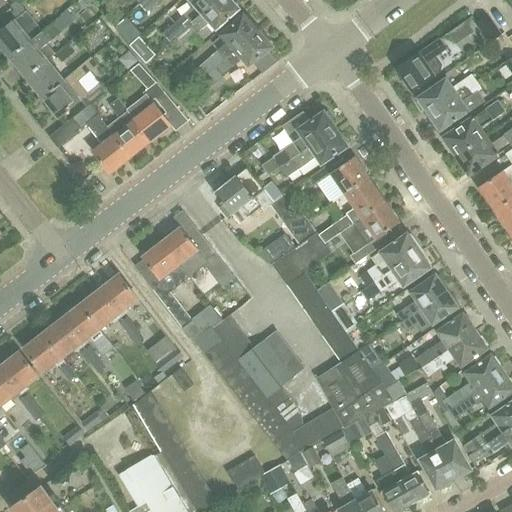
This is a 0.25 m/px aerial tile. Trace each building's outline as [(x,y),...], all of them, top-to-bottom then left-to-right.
[(42,31),(27,12),(16,0),(9,6),(15,13),(11,15),(15,20),(0,33),(0,46),(9,57),(31,40),(42,31)] [(143,0),(139,4),(144,10),(146,12),(157,3),(160,0),(143,0)] [(170,42),(217,0),(190,0),(195,6),(163,35),(170,42)] [(217,29),(230,17),(239,9),(238,8),(239,6),(233,0),(231,0),(230,0),(217,0),(170,42),(177,50),(199,30),(204,36),(208,37),(217,29)] [(477,22),(475,24),(488,43),(501,34),(489,17),(487,14),(486,15),(477,22)] [(206,77),(215,69),(258,30),(252,24),(254,22),(247,15),(245,16),(244,15),(221,35),(213,43),(219,50),(198,69),(206,77)] [(127,18),(115,28),(121,34),(132,23),(127,18)] [(25,78),(48,60),(55,53),(47,43),(61,32),(53,22),(42,31),(31,40),(9,57),(25,78)] [(448,34),(456,44),(473,32),(466,22),(448,34)] [(266,36),(264,37),(258,30),(215,69),(206,77),(212,85),(222,76),(222,77),(243,58),(249,66),(273,47),(271,45),(272,43),(266,36)] [(413,91),(423,85),(434,76),(442,71),(443,65),(436,55),(445,49),(439,39),(432,44),(397,68),(399,72),(400,73),(400,72),(403,76),(402,76),(403,78),(403,77),(413,91)] [(75,52),(68,44),(56,55),(62,62),(75,52)] [(147,48),(139,55),(146,63),(149,60),(154,56),(147,48)] [(64,80),(42,98),(58,118),(80,100),(86,107),(90,104),(91,105),(103,96),(106,94),(106,93),(105,91),(103,88),(99,83),(88,92),(79,81),(98,65),(92,57),(64,80)] [(25,78),(42,98),(64,80),(48,60),(25,78)] [(425,109),(428,114),(476,81),(471,74),(452,87),(446,78),(417,98),(419,101),(417,102),(423,110),(425,109)] [(149,88),(145,91),(147,94),(151,99),(155,96),(168,112),(177,104),(158,81),(153,75),(148,79),(154,85),(149,88)] [(481,88),(476,81),(428,114),(433,120),(431,122),(436,130),(438,128),(440,131),(469,111),(462,101),(481,88)] [(186,89),(177,96),(190,112),(199,106),(186,89)] [(111,104),(110,105),(120,119),(128,112),(126,110),(127,109),(118,98),(111,104)] [(448,147),(455,157),(484,136),(479,129),(505,111),(504,110),(508,107),(502,98),(444,138),(449,143),(448,147)] [(127,109),(126,110),(128,112),(134,119),(151,142),(171,126),(171,127),(172,126),(164,115),(153,102),(145,109),(138,100),(127,109)] [(49,138),(58,149),(81,129),(87,124),(102,144),(93,151),(110,174),(111,173),(131,157),(114,135),(91,105),(90,104),(86,107),(72,118),(49,138)] [(282,152),(273,158),(280,168),(336,130),(331,122),(333,121),(327,112),(325,113),(324,112),(323,112),(322,111),(315,116),(316,117),(309,122),(303,113),(283,126),(295,143),(282,152)] [(134,119),(114,135),(131,157),(151,142),(134,119)] [(511,127),(489,144),(484,136),(455,157),(462,167),(466,168),(470,174),(511,143),(511,127)] [(336,130),(280,168),(287,177),(316,157),(321,165),(338,153),(348,146),(347,144),(348,143),(342,134),(340,135),(336,130)] [(479,188),(495,210),(511,198),(511,184),(509,181),(511,179),(511,150),(506,154),(511,162),(511,164),(502,172),(486,183),(479,188)] [(331,173),(346,195),(370,178),(361,165),(355,157),(352,159),(347,162),(345,164),(339,156),(322,168),(327,176),(331,173)] [(265,172),(257,178),(260,182),(280,168),(273,158),(261,167),(265,172)] [(268,202),(300,244),(317,233),(294,202),(286,193),(273,203),(247,168),(215,193),(220,199),(219,200),(223,205),(219,208),(227,218),(232,214),(240,224),(268,202)] [(316,184),(327,176),(322,168),(310,176),(316,184)] [(319,235),(324,242),(325,243),(353,223),(385,200),(370,178),(346,195),(355,207),(346,213),(348,215),(319,235)] [(272,181),(264,188),(274,201),(283,194),(272,181)] [(511,198),(495,210),(511,234),(511,232),(511,198)] [(356,264),(392,239),(396,236),(390,229),(400,222),(399,220),(393,211),(387,203),(385,200),(353,223),(367,243),(353,253),(350,256),(356,264)] [(181,227),(162,242),(189,277),(204,265),(221,287),(234,277),(195,227),(186,234),(181,227)] [(272,264),(280,275),(324,242),(319,235),(317,233),(300,244),(272,264)] [(376,265),(358,277),(365,287),(420,250),(414,243),(415,240),(411,235),(409,234),(407,233),(371,258),(376,265)] [(162,242),(142,257),(143,258),(160,279),(163,282),(154,290),(153,290),(184,328),(192,322),(193,321),(192,319),(170,292),(189,277),(162,242)] [(332,252),(325,243),(324,242),(280,275),(287,285),(305,273),(332,252)] [(425,258),(420,250),(365,287),(366,288),(360,292),(366,302),(398,279),(403,286),(418,277),(431,268),(430,266),(431,264),(427,258),(425,258)] [(287,285),(298,301),(316,288),(305,273),(287,285)] [(401,322),(447,291),(443,284),(444,282),(439,275),(437,276),(436,274),(426,281),(410,292),(415,299),(396,313),(401,322)] [(100,290),(119,313),(138,299),(119,275),(100,290)] [(324,300),(316,288),(298,301),(307,313),(324,300)] [(100,290),(81,304),(100,328),(119,313),(100,290)] [(421,333),(433,325),(459,307),(457,305),(459,304),(454,297),(452,298),(447,291),(401,322),(407,330),(415,325),(421,333)] [(333,313),(324,300),(307,313),(315,325),(333,313)] [(81,304),(62,319),(81,343),(100,328),(81,304)] [(315,325),(324,337),(342,325),(333,313),(315,325)] [(422,368),(428,363),(475,331),(470,324),(472,323),(466,315),(465,316),(463,314),(437,331),(443,340),(416,359),(422,368)] [(213,327),(219,335),(235,324),(229,316),(213,327)] [(120,323),(128,334),(136,328),(128,317),(120,323)] [(43,334),(62,358),(81,343),(62,319),(43,334)] [(235,324),(219,335),(226,344),(241,332),(235,324)] [(219,335),(213,327),(212,325),(194,339),(202,349),(219,335)] [(350,337),(342,325),(324,337),(332,349),(350,337)] [(136,328),(128,334),(136,345),(144,339),(136,328)] [(253,348),(238,360),(243,366),(250,376),(258,386),(266,396),(266,397),(280,387),(295,376),(305,368),(277,330),(253,348)] [(475,331),(428,363),(422,368),(428,376),(455,358),(461,366),(487,348),(485,346),(487,345),(482,337),(480,338),(475,331)] [(227,345),(232,352),(247,340),(241,332),(226,344),(227,345)] [(62,358),(43,334),(24,348),(43,373),(62,358)] [(227,345),(226,344),(219,335),(202,349),(210,359),(227,345)] [(359,349),(350,337),(332,349),(341,362),(359,349)] [(232,352),(235,356),(238,360),(253,348),(247,340),(232,352)] [(384,364),(370,344),(361,350),(375,371),(384,364)] [(227,345),(210,359),(217,369),(235,356),(232,352),(227,345)] [(82,353),(90,363),(98,357),(90,346),(82,353)] [(177,349),(156,366),(162,373),(183,357),(177,349)] [(359,349),(341,362),(332,367),(362,419),(394,400),(359,349)] [(0,367),(19,391),(38,376),(29,364),(19,352),(0,367)] [(471,381),(443,401),(449,410),(505,371),(503,372),(499,366),(500,364),(495,357),(493,357),(492,355),(465,373),(471,381)] [(225,379),(243,366),(238,360),(235,356),(217,369),(225,379)] [(107,367),(98,357),(90,363),(99,374),(107,367)] [(413,358),(399,368),(405,376),(405,377),(420,367),(413,358)] [(68,381),(76,375),(68,364),(60,370),(68,381)] [(375,371),(389,390),(399,383),(398,381),(397,381),(397,382),(387,368),(384,364),(375,371)] [(233,389),(250,376),(243,366),(225,379),(233,389)] [(0,367),(0,405),(0,406),(19,391),(0,367)] [(184,390),(193,383),(181,367),(172,375),(184,390)] [(353,424),(362,419),(332,367),(324,373),(353,424)] [(399,368),(391,373),(397,381),(398,381),(405,376),(399,368)] [(505,371),(449,410),(455,418),(483,399),(489,408),(511,392),(511,381),(510,379),(508,379),(504,373),(505,371)] [(344,428),(353,424),(324,373),(315,378),(333,409),(344,428)] [(241,399),(258,386),(250,376),(233,389),(241,399)] [(136,381),(125,389),(134,401),(145,393),(136,381)] [(405,394),(399,383),(389,390),(396,400),(405,394)] [(406,394),(419,416),(454,478),(458,476),(461,477),(469,473),(469,469),(471,468),(454,439),(446,444),(421,400),(433,393),(427,383),(406,394)] [(248,409),(266,396),(258,386),(241,399),(248,409)] [(285,393),(280,387),(266,397),(271,404),(285,393)] [(137,412),(157,401),(151,391),(133,405),(137,412)] [(285,393),(271,404),(273,406),(276,410),(290,399),(285,393)] [(20,401),(28,411),(36,405),(28,394),(20,401)] [(273,406),(271,404),(266,397),(266,396),(248,409),(256,420),(273,406)] [(276,410),(281,416),(295,406),(290,399),(276,410)] [(137,412),(143,422),(163,411),(157,401),(137,412)] [(497,423),(481,435),(463,447),(469,455),(477,450),(511,426),(511,402),(510,404),(492,415),(497,423)] [(36,405),(28,411),(37,421),(45,415),(36,405)] [(281,416),(276,410),(273,406),(256,420),(264,430),(281,416)] [(281,416),(289,427),(293,432),(302,427),(300,412),(295,406),(281,416)] [(102,408),(82,423),(88,431),(101,420),(103,422),(109,416),(102,408)] [(364,418),(366,422),(374,417),(379,427),(391,421),(384,408),(364,418)] [(322,415),(334,434),(344,428),(333,409),(322,415)] [(143,422),(149,432),(169,421),(163,411),(143,422)] [(323,440),(334,434),(322,415),(312,421),(323,440)] [(289,427),(281,416),(264,430),(272,440),(289,427)] [(438,487),(439,489),(448,484),(448,482),(454,478),(419,416),(409,422),(427,454),(419,459),(436,489),(438,487)] [(372,432),(366,422),(364,418),(342,431),(350,445),(372,432)] [(155,443),(175,431),(169,421),(149,432),(155,443)] [(297,437),(304,447),(307,450),(323,440),(312,421),(302,427),(293,432),(297,437)] [(78,426),(64,438),(70,446),(84,434),(78,426)] [(297,437),(293,432),(289,427),(272,440),(279,450),(297,437)] [(477,450),(469,455),(472,462),(490,454),(488,450),(492,448),(494,451),(505,443),(510,451),(511,449),(511,427),(487,443),(477,450)] [(161,452),(161,453),(181,441),(175,431),(155,443),(161,452)] [(351,447),(350,445),(342,431),(324,441),(333,457),(351,447)] [(385,455),(388,460),(411,502),(417,499),(418,501),(428,495),(427,493),(429,492),(417,471),(411,475),(386,432),(376,438),(385,455)] [(287,460),(304,447),(297,437),(279,450),(287,460)] [(161,453),(167,463),(187,451),(181,441),(161,453)] [(302,454),(308,465),(310,469),(322,462),(313,447),(306,451),(302,454)] [(295,472),(308,465),(302,454),(306,451),(304,448),(289,460),(295,472)] [(173,473),(192,461),(187,451),(167,463),(173,473)] [(173,473),(167,463),(161,453),(161,452),(155,456),(154,455),(121,475),(139,506),(130,511),(189,511),(195,509),(191,503),(185,493),(179,483),(173,473)] [(254,455),(245,460),(255,479),(265,473),(254,455)] [(411,502),(388,460),(385,455),(375,461),(383,476),(376,480),(394,511),(396,511),(398,511),(407,507),(406,505),(411,502)] [(246,484),(255,479),(245,460),(236,466),(246,484)] [(173,473),(179,483),(198,471),(192,461),(173,473)] [(280,465),(261,476),(268,489),(285,479),(288,485),(290,484),(280,465)] [(246,484),(236,466),(226,471),(237,489),(246,484)] [(185,493),(204,481),(198,471),(179,483),(185,493)] [(361,511),(347,485),(342,477),(331,483),(336,492),(344,506),(337,510),(338,511),(361,511)] [(11,479),(0,487),(0,491),(3,496),(16,486),(11,479)] [(357,480),(347,485),(361,511),(384,511),(372,490),(365,494),(357,480)] [(185,493),(191,503),(210,491),(204,481),(185,493)] [(11,509),(12,511),(60,511),(42,486),(11,509)] [(198,511),(216,502),(210,491),(191,503),(195,509),(196,511),(198,511)] [(307,511),(303,504),(297,494),(288,499),(295,511),(307,511)] [(307,511),(318,511),(311,499),(303,504),(307,511)]
